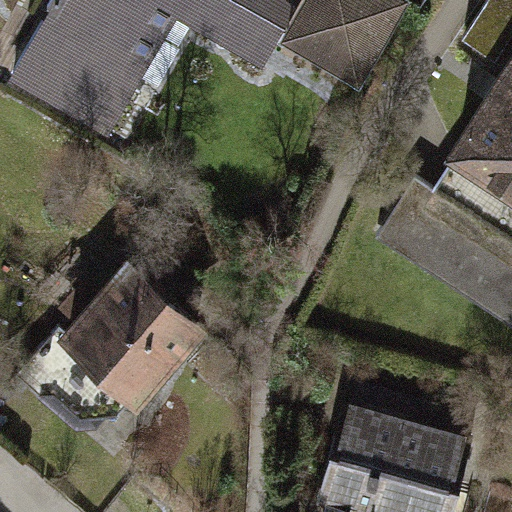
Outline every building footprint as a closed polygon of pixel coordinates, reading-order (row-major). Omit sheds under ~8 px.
[(367,80),(409,0),(53,0),(13,74),(118,132),(177,21),(268,70),(285,37),(367,80)] [(511,9),(511,0),(488,0),(465,34),(485,48),(511,9)] [(511,37),(440,143),(454,155),(434,190),(406,188),(376,230),(511,319),(511,37)] [(129,252),(54,328),(127,400),(203,324),(129,252)] [(450,511),(475,429),(345,391),(314,495),(328,499),(324,511),(450,511)]
